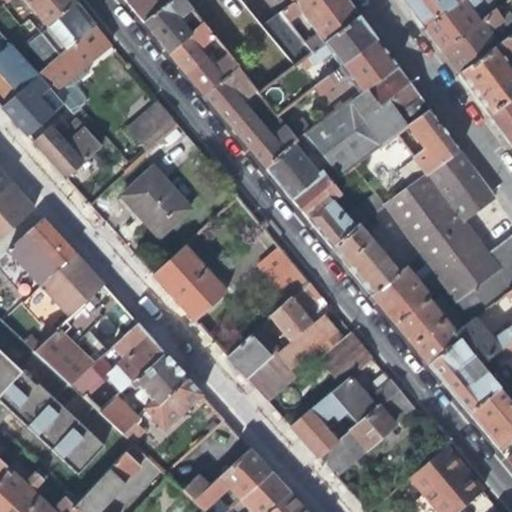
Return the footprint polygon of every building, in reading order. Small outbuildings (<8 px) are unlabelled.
[(7,0),(21,0),(45,29),(75,4),(71,0),(4,0),(6,1),(7,0)] [(132,9),(142,21),(166,0),(127,0),(126,2),(132,9)] [(176,19),(190,8),(183,0),(166,0),(142,21),(154,35),(168,52),(189,35),(176,19)] [(310,52),(313,50),(357,14),(347,0),(290,0),(289,1),(278,9),(285,18),(296,10),(314,34),(303,42),(310,52)] [(400,0),(405,6),(420,26),(455,0),(400,0)] [(473,0),(455,0),(420,26),(429,38),(437,49),(473,22),(462,8),(473,0)] [(28,44),(45,65),(91,24),(82,13),(75,4),(45,29),(28,44)] [(511,22),(498,4),(473,22),(437,49),(446,61),(455,74),(511,33),(511,31),(511,22)] [(327,52),(339,68),(375,38),(368,29),(357,14),(313,50),(320,59),(327,52)] [(268,17),(259,23),(293,66),(302,59),(268,17)] [(83,63),(107,43),(101,36),(91,24),(45,65),(36,72),(62,101),(72,113),(78,108),(83,104),(84,95),(74,82),(89,70),(83,63)] [(199,50),(214,38),(203,24),(189,35),(168,52),(175,60),(185,73),(205,58),(199,50)] [(511,47),(511,33),(455,74),(471,96),(485,114),(511,94),(511,69),(501,55),(511,47)] [(346,77),(358,93),(395,65),(386,53),(375,38),(339,68),(318,85),(325,94),(346,77)] [(0,49),(0,105),(36,72),(9,42),(0,49)] [(211,65),(205,58),(185,73),(193,82),(203,94),(237,67),(227,53),(211,65)] [(310,131),(305,135),(314,145),(340,176),(354,165),(396,135),(406,127),(427,108),(411,87),(395,65),(358,93),(310,131)] [(241,98),(255,88),(237,67),(203,94),(230,127),(265,168),(298,141),(286,126),(273,136),(241,98)] [(62,101),(36,72),(0,105),(0,106),(13,121),(26,134),(62,101)] [(502,137),(511,128),(511,94),(485,114),(494,126),(502,137)] [(144,152),(174,124),(157,103),(125,131),(144,152)] [(412,157),(424,174),(458,150),(444,131),(427,108),(406,127),(423,148),(412,157)] [(47,125),(30,140),(49,161),(63,176),(98,147),(74,120),(68,125),(59,116),(48,126),(47,125)] [(511,150),(511,128),(502,137),(510,148),(511,150)] [(301,154),(314,145),(305,135),(298,141),(265,168),(275,181),(289,198),(317,174),(301,154)] [(493,197),(458,150),(424,174),(383,204),(389,212),(419,252),(427,263),(441,281),(468,317),(471,315),(503,292),(511,284),(511,254),(495,267),(461,221),(493,197)] [(136,209),(145,218),(143,220),(157,235),(187,206),(150,165),(121,191),(136,209)] [(323,170),(317,174),(289,198),(308,221),(330,247),(363,218),(353,206),(344,213),(333,199),(341,192),(332,181),(323,170)] [(25,202),(8,184),(0,190),(0,238),(32,210),(25,202)] [(400,276),(395,271),(363,234),(389,212),(383,204),(363,218),(330,247),(350,270),(373,299),(400,276)] [(60,242),(41,220),(7,251),(38,285),(72,254),(60,242)] [(180,243),(150,271),(174,297),(193,318),(223,290),(180,243)] [(255,265),(284,301),(307,282),(277,247),(255,265)] [(422,267),(427,263),(419,252),(395,271),(400,276),(373,299),(383,311),(391,321),(437,285),(422,267)] [(72,254),(38,285),(67,317),(102,287),(91,275),(72,254)] [(441,281),(437,285),(391,321),(408,341),(425,361),(455,336),(451,330),(468,317),(441,281)] [(277,328),(288,340),(319,314),(327,307),(315,292),(307,282),(284,301),(267,315),(277,328)] [(486,335),(471,315),(468,317),(451,330),(455,336),(477,362),(511,336),(511,284),(503,292),(511,304),(511,319),(510,321),(511,323),(511,326),(506,331),(500,324),(486,335)] [(0,318),(17,304),(0,287),(0,318)] [(64,384),(93,412),(106,401),(121,388),(161,352),(118,305),(102,287),(67,317),(28,350),(64,384)] [(329,325),(319,314),(288,340),(273,353),(286,367),(312,346),(319,354),(339,338),(329,325)] [(260,326),(250,334),(262,347),(271,339),(260,326)] [(250,334),(226,355),(239,368),(245,376),(273,353),(288,340),(277,328),(270,333),(271,339),(262,347),(250,334)] [(314,358),(338,385),(347,377),(370,358),(357,343),(347,331),(339,338),(319,354),(314,358)] [(438,377),(465,410),(495,385),(477,362),(455,336),(425,361),(438,377)] [(158,430),(200,395),(184,377),(161,352),(121,388),(139,408),(131,415),(135,420),(131,424),(118,435),(125,443),(150,421),(158,430)] [(0,393),(18,375),(0,358),(0,393)] [(365,398),(347,377),(338,385),(331,391),(343,404),(358,421),(396,389),(381,372),(374,378),(368,382),(375,389),(365,398)] [(0,408),(16,423),(74,477),(100,448),(34,387),(32,388),(18,375),(0,393),(0,408)] [(496,447),(511,434),(511,404),(502,393),(495,385),(465,410),(478,425),(496,447)] [(401,396),(396,389),(358,421),(336,440),(318,455),(333,472),(411,408),(401,396)] [(321,422),(343,404),(331,391),(290,425),(308,444),(318,455),(336,440),(321,422)] [(131,424),(106,401),(93,412),(117,435),(118,435),(131,424)] [(141,458),(126,444),(74,501),(69,506),(63,511),(125,511),(139,497),(121,478),(141,458)] [(459,473),(463,470),(443,446),(405,477),(433,511),(451,511),(475,493),(459,473)] [(222,486),(233,497),(267,469),(259,461),(248,448),(204,484),(193,473),(174,488),(194,508),(222,486)] [(0,465),(0,511),(63,511),(69,506),(60,498),(48,511),(29,493),(39,483),(30,474),(20,484),(0,465)] [(239,511),(262,511),(289,493),(279,483),(267,469),(233,497),(243,509),(239,511)] [(459,473),(475,493),(479,489),(468,476),(463,470),(459,473)] [(305,511),(299,505),(289,493),(262,511),(305,511)]
